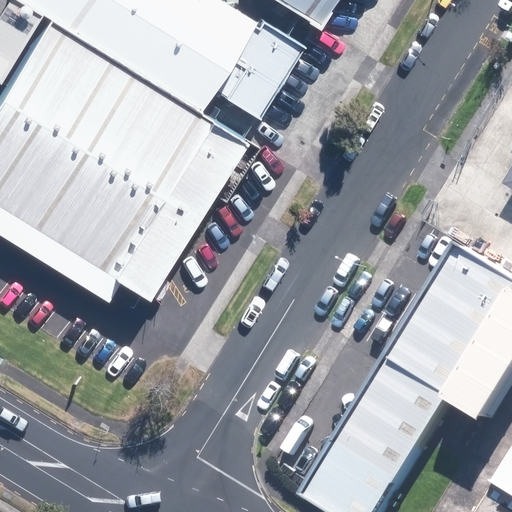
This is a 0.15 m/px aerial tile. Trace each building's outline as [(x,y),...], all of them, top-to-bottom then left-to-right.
[(45,17),(17,0),(0,0),(0,83),(2,84),(45,17)] [(51,21),(250,144),(299,60),(204,0),(17,0),(45,17),(51,21)] [(270,0),(322,31),(341,0),(270,0)] [(250,144),(51,21),(0,98),(0,235),(110,303),(121,285),(152,303),(250,144)] [(511,290),(511,289),(456,258),(449,254),(308,494),(338,511),(373,511),(440,398),(471,416),(511,347),(511,290)] [(511,511),(511,465),(482,511),(511,511)]
